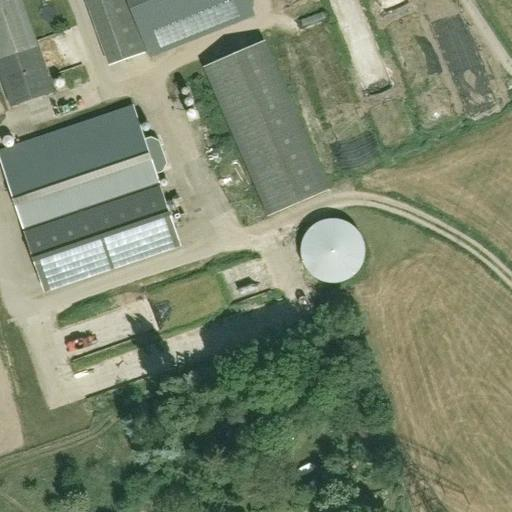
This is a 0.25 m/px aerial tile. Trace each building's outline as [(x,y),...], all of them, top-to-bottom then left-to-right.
[(53,92),(21,0),(0,0),(0,72),(11,106),(53,92)] [(146,53),(126,0),(85,0),(109,66),(146,53)] [(129,0),(149,51),(219,26),(216,18),(241,7),(239,4),(238,4),(236,0),(129,0)] [(420,0),(439,42),(462,32),(448,0),(420,0)] [(328,191),(264,42),(205,67),(269,216),(328,191)] [(333,79),(333,61),(308,60),(307,78),(333,79)] [(403,71),(403,60),(352,61),(352,72),(403,71)] [(407,141),(390,102),(372,110),(388,149),(407,141)] [(134,107),(0,152),(0,158),(21,222),(45,292),(181,246),(156,175),(163,172),(168,165),(160,141),(151,137),(145,140),(134,107)] [(326,220),(323,221),(321,221),(319,222),(316,224),(312,226),(310,229),(307,232),(306,234),(305,236),(303,239),(302,241),(302,243),(301,245),(301,248),(301,250),(301,252),(301,253),(301,255),(302,258),(302,260),(303,263),(305,267),(307,270),(308,272),(310,273),(312,276),(314,277),(316,278),(320,280),(322,281),(324,282),(327,283),(329,283),(332,283),(335,283),(337,283),(340,283),(343,282),(345,281),(347,280),(351,278),(354,276),(357,273),(359,270),(361,267),(362,265),(363,263),(364,260),(364,258),(365,256),(365,253),(365,251),(365,249),(365,247),(365,244),(364,242),(363,240),(362,238),(361,236),(360,234),(359,232),(356,229),(355,227),(353,226),(351,224),(349,223),(346,222),(344,221),(341,220),(337,219),(332,219),(330,219),(326,220)] [(77,421),(101,409),(96,400),(72,411),(77,421)] [(208,449),(227,440),(218,422),(199,431),(207,446),(196,450),(199,458),(210,453),(208,449)]
